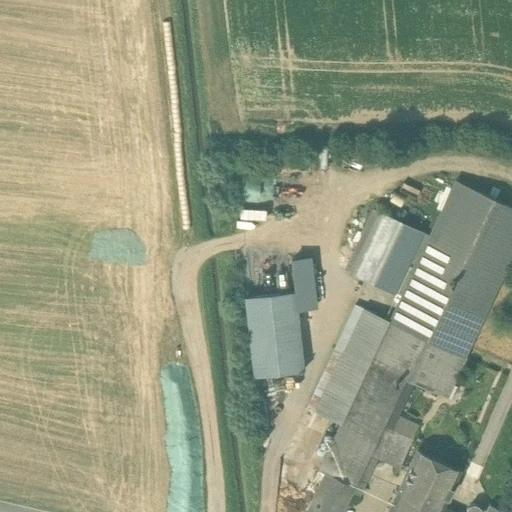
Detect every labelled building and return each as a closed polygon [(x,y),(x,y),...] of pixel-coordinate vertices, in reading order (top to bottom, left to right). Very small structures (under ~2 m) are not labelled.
[(511,206),(456,180),(391,321),(463,355),(511,250),(511,206)] [(430,235),(374,208),(345,269),(401,295),(430,235)] [(310,258),(292,260),(295,290),(295,291),(296,307),(315,305),(310,258)] [(285,292),(245,296),(254,376),(304,370),(296,307),(295,291),(285,292)] [(355,303),(307,406),(339,421),(387,317),(355,303)] [(391,321),(390,320),(371,359),(406,376),(406,377),(412,380),(445,396),(464,355),(463,355),(391,321)] [(371,359),(320,470),(325,472),(326,471),(355,485),(370,452),(383,425),(406,377),(406,376),(371,359)] [(406,377),(383,425),(390,428),(396,415),(412,380),(406,377)] [(418,425),(396,415),(390,428),(412,438),(418,425)] [(390,428),(383,425),(370,452),(377,455),(399,466),(412,438),(390,428)] [(460,469),(417,449),(397,492),(436,511),(440,511),(443,507),(460,469)] [(355,485),(352,491),(359,494),(377,455),(370,452),(355,485)] [(355,485),(326,471),(325,472),(306,511),(342,511),(352,491),(355,485)] [(436,511),(397,492),(387,511),(436,511)]
